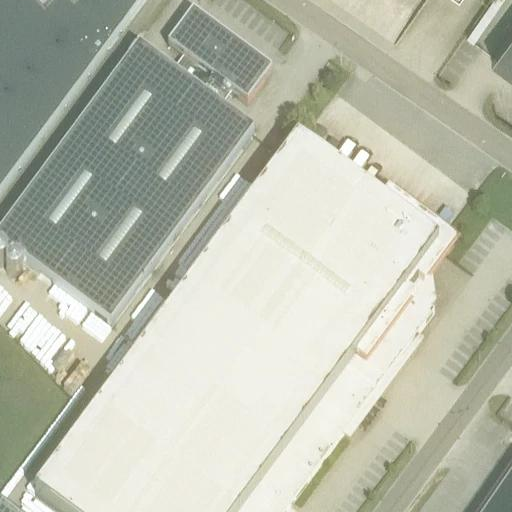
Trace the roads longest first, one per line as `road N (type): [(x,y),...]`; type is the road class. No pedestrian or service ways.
road 1 (unclassified): [(286,0),(511,156)]
road 2 (unclassified): [(388,511),(511,346)]
